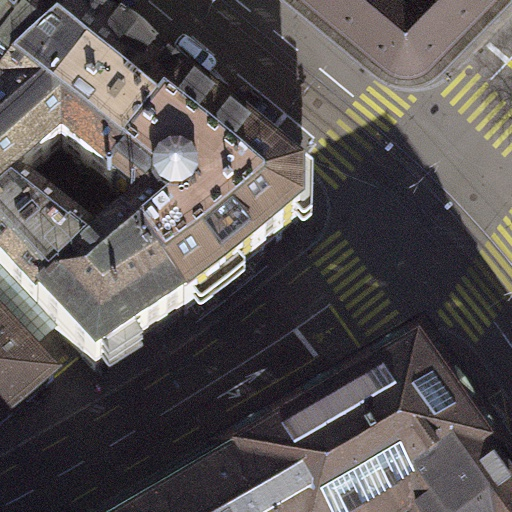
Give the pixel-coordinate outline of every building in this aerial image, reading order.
[(89,18),(67,0),(0,0),(0,91),(1,92),(89,18)] [(329,0),(379,41),(397,53),(417,54),(431,51),(443,41),(481,0),(329,0)] [(0,196),(12,186),(15,189),(60,148),(111,192),(187,96),(89,18),(1,92),(15,103),(0,116),(0,196)] [(187,96),(111,192),(143,219),(122,237),(188,314),(300,225),(300,188),(187,96)] [(12,186),(0,196),(0,270),(58,333),(96,374),(188,314),(122,237),(99,256),(15,189),(12,186)] [(0,270),(0,322),(32,357),(58,333),(0,270)] [(0,427),(52,379),(32,357),(0,322),(0,427)] [(454,511),(498,480),(414,360),(379,380),(147,511),(454,511)] [(511,511),(511,499),(498,480),(454,511),(511,511)]
